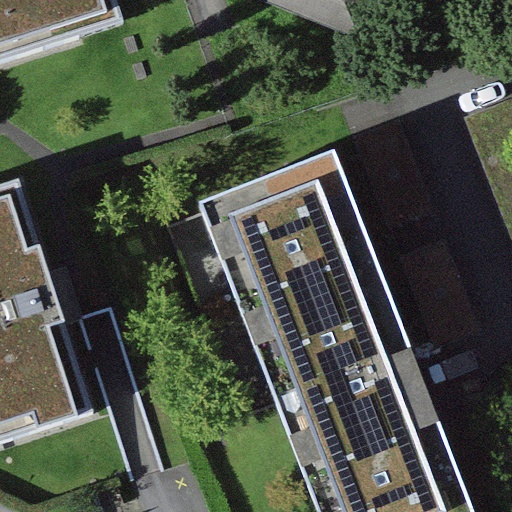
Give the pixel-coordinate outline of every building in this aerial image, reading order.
[(115,0),(0,0),(0,66),(124,27),(115,0)] [(378,0),(244,0),(359,46),(378,0)] [(511,100),(465,120),(511,234),(511,100)] [(402,128),(358,146),(399,246),(442,228),(402,128)] [(477,511),(340,157),(206,209),(322,511),(477,511)] [(0,455),(92,426),(66,347),(99,336),(66,233),(53,237),(33,243),(16,192),(0,197),(0,455)] [(448,249),(407,265),(441,347),(481,331),(448,249)]
